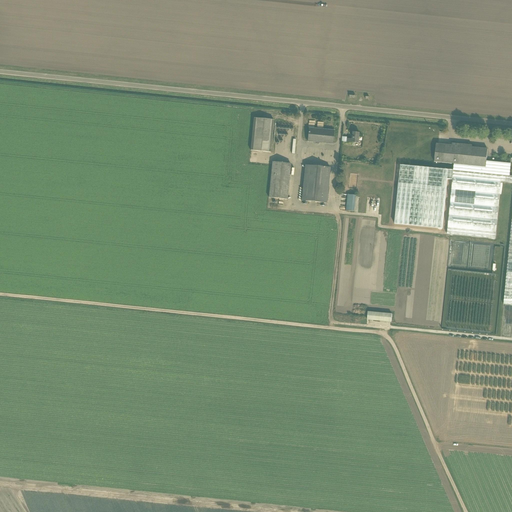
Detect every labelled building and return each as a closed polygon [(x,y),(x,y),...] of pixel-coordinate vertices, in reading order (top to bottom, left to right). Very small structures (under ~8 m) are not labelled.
[(271,153),(274,120),(254,118),(251,151),(271,153)] [(319,144),(319,143),(333,144),(334,131),(309,128),(308,142),(317,143),(317,144),(319,144)] [(360,133),(353,133),(352,139),(347,139),(347,142),(359,143),(360,133)] [(442,229),(447,180),(452,180),(447,235),(495,239),(501,182),(509,183),(509,176),(510,164),(486,161),(487,149),(472,148),(472,146),(452,144),(452,145),(436,144),(434,162),(454,164),(453,170),(449,170),(433,169),(400,165),(394,224),(442,229)] [(272,165),(269,198),(287,200),(291,164),(272,162),(272,165)] [(327,203),(330,168),(305,166),(302,201),(327,203)] [(511,176),(509,176),(509,183),(511,183),(511,215),(503,304),(511,305),(511,176)] [(354,212),(356,196),(342,194),(341,210),(354,212)] [(391,323),(392,315),(368,312),(367,321),(391,323)]
